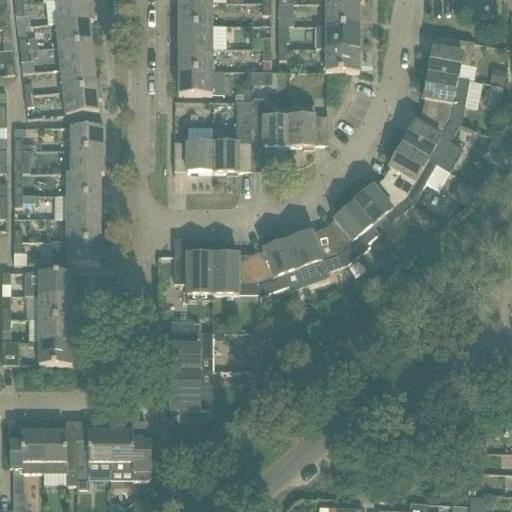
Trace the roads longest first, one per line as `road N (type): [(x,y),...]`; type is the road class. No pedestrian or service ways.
road 1 (residential): [(138,222),(237,220),(316,188),(355,154),(383,97),(406,0)]
road 2 (unclassified): [(241,511),(373,397),(424,368),(511,351)]
road 3 (residential): [(0,404),(81,405),(138,352),(138,222)]
road 4 (residential): [(138,222),(136,0)]
